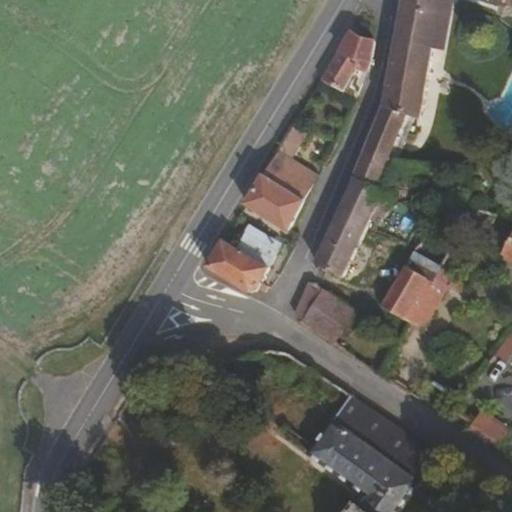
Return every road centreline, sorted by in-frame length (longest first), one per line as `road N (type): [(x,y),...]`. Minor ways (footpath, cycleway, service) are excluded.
road 1 (residential): [(171,280),(274,332),(511,476)]
road 2 (secondary): [(171,280),(343,0)]
road 3 (secondary): [(48,511),(58,464),(171,280)]
